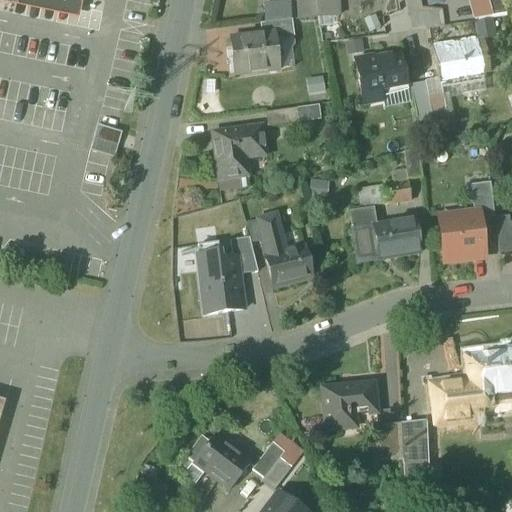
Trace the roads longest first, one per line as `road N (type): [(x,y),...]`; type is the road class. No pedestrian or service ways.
road 1 (residential): [(101,360),(186,365),(249,356),(400,308),(511,294)]
road 2 (residential): [(181,0),(101,360)]
road 3 (residential): [(101,360),(70,511)]
